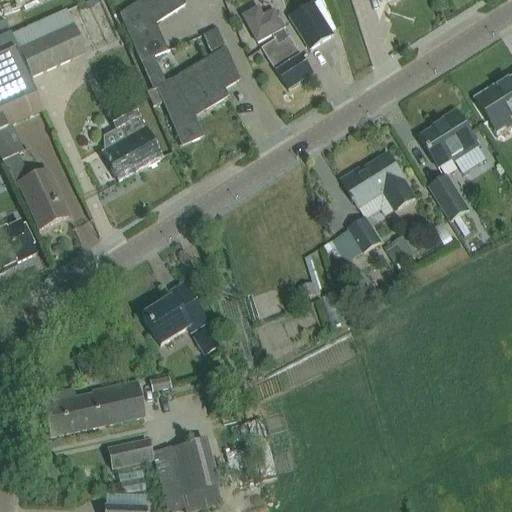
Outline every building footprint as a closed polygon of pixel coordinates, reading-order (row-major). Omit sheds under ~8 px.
[(225,48),(207,59),(165,85),(155,58),(166,53),(155,26),(184,7),(179,0),(143,0),(120,16),(153,92),(157,90),(182,147),(202,139),(190,111),(201,104),(206,111),(228,98),(225,92),(240,83),(225,48)] [(313,5),(288,21),(310,53),(334,37),(333,35),(337,33),(322,0),(314,6),(313,5)] [(259,10),(242,19),(257,47),(272,38),(275,43),(261,51),(289,94),(314,78),(289,40),(288,41),(283,33),(285,32),(274,13),(264,19),(259,10)] [(70,12),(15,35),(32,76),(87,52),(70,12)] [(10,33),(0,37),(0,53),(2,58),(16,52),(18,51),(12,37),(10,33)] [(0,159),(1,163),(2,162),(8,175),(16,165),(14,158),(23,153),(12,128),(43,113),(16,52),(2,58),(0,58),(0,159)] [(475,101),(497,135),(511,126),(511,127),(511,80),(499,89),(498,87),(475,101)] [(103,153),(102,153),(108,164),(106,165),(107,168),(109,167),(118,183),(119,183),(117,180),(137,169),(139,173),(162,161),(152,143),(146,132),(140,119),(133,105),(107,117),(115,132),(122,128),(128,141),(121,144),(103,153)] [(456,113),(441,123),(443,125),(419,140),(430,157),(438,171),(452,162),(454,164),(478,148),(467,130),(456,113)] [(404,183),(388,157),(362,173),(363,178),(344,189),(358,212),(384,194),(395,215),(417,202),(404,183)] [(466,164),(474,180),(488,172),(481,157),(466,164)] [(47,171),(17,184),(39,232),(68,219),(47,171)] [(430,190),(451,224),(468,214),(447,180),(430,190)] [(349,233),(338,240),(352,263),(363,256),(380,245),(376,238),(366,222),(365,222),(348,232),(349,233)] [(35,255),(20,223),(0,232),(0,275),(5,274),(3,271),(35,255)] [(401,239),(384,250),(395,268),(395,267),(407,260),(412,257),(412,256),(417,253),(405,233),(400,236),(401,239)] [(313,285),(297,289),(300,300),(316,296),(313,285)] [(182,288),(166,297),(169,302),(141,319),(152,336),(160,348),(187,331),(190,335),(206,325),(192,305),(182,288)] [(220,349),(208,329),(192,339),(204,359),(220,349)] [(80,375),(106,368),(101,352),(76,359),(80,375)] [(168,378),(149,382),(151,394),(171,390),(168,378)] [(74,392),(41,399),(49,441),(145,420),(137,384),(91,394),(92,397),(76,400),(74,392)] [(237,390),(229,392),(231,401),(240,398),(237,390)] [(164,511),(181,511),(183,511),(192,511),(220,507),(206,440),(153,453),(164,511)] [(112,472),(116,471),(122,496),(146,491),(140,466),(154,463),(149,442),(107,451),(112,472)]
